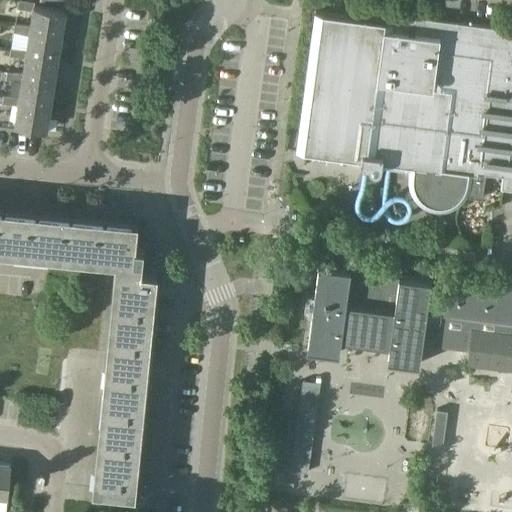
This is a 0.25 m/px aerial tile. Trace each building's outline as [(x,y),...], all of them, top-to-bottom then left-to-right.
[(29,29),(61,35),(65,11),(33,5),(34,2),(23,0),(17,0),(17,8),(32,11),(30,26),(29,29)] [(426,3),(402,0),(401,10),(425,13),(426,3)] [(376,20),(315,12),(298,136),(289,135),(288,148),(353,157),(352,163),(368,165),(371,170),(374,171),(378,170),(381,167),(421,172),(420,178),(421,186),(425,192),(430,197),(437,199),(445,198),(451,195),(456,190),(459,183),(460,173),(478,175),(478,172),(505,176),(504,183),(511,183),(511,29),(378,11),(376,20)] [(25,53),(57,58),(61,35),(29,29),(30,26),(14,24),(13,32),(28,34),(26,50),(25,53)] [(22,77),(54,82),(57,58),(25,53),(26,50),(10,48),(9,56),(25,58),(22,73),(22,77)] [(22,73),(7,72),(5,79),(11,80),(9,96),(18,97),(18,101),(50,106),(54,82),(22,77),(22,73)] [(17,106),(14,125),(46,130),(50,106),(18,101),(18,97),(9,96),(3,96),(2,103),(17,106)] [(92,489),(134,494),(157,272),(146,271),(150,239),(136,237),(138,221),(0,206),(0,248),(115,261),(92,489)] [(350,268),(318,264),(307,349),(339,353),(341,340),(389,346),(387,360),(419,364),(424,332),(434,334),(433,345),(469,350),(472,329),(496,332),(497,323),(511,325),(511,286),(447,277),(442,313),(426,311),(431,279),(399,275),(398,276),(350,270),(350,268)] [(496,332),(472,329),(469,350),(467,363),(511,368),(511,325),(497,323),(496,332)] [(447,411),(437,409),(431,446),(442,447),(447,411)] [(0,495),(6,496),(10,464),(0,462),(0,495)] [(422,511),(423,504),(402,503),(400,511),(422,511)]
